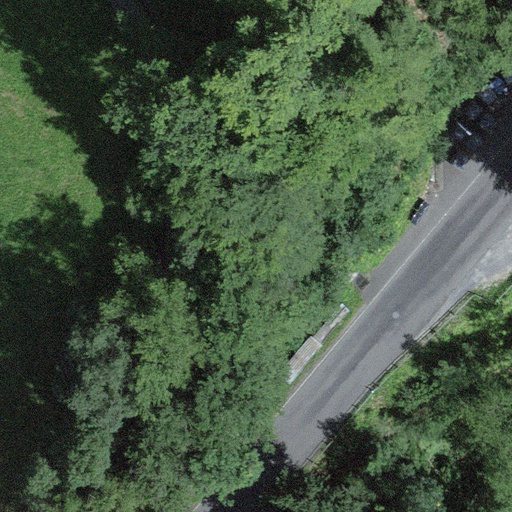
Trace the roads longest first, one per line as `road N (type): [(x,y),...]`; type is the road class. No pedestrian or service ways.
road 1 (track): [(130,0),(187,94),(221,273),(166,433),(99,511)]
road 2 (tertiary): [(511,192),(240,511)]
